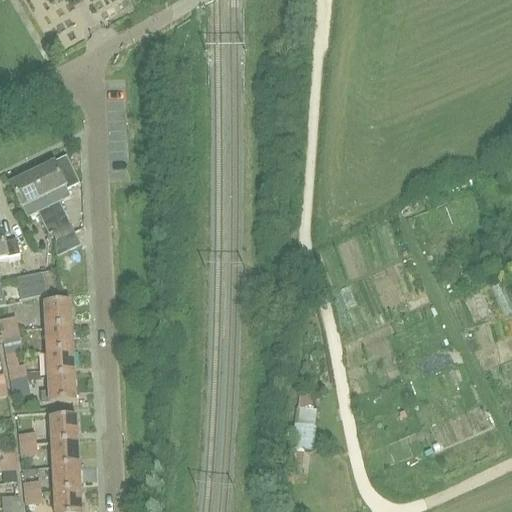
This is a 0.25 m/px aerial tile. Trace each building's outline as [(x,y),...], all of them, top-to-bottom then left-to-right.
[(32,174),(59,230),(70,225),(60,204),(70,198),(67,191),(79,185),(66,158),(54,164),(32,174)] [(49,235),(59,230),(32,174),(10,185),(22,210),(23,210),(27,220),(39,215),(49,235)] [(2,231),(0,231),(0,285),(2,285),(0,277),(0,260),(8,258),(19,256),(16,241),(5,243),(2,231)] [(56,242),(57,258),(80,247),(75,234),(56,242)] [(31,277),(35,299),(58,294),(55,273),(31,277)] [(21,302),(35,299),(31,277),(17,280),(21,302)] [(44,306),(46,331),(73,329),(71,304),(44,306)] [(0,326),(1,333),(18,330),(16,319),(0,321),(0,326)] [(46,331),(47,355),(74,354),(73,329),(46,331)] [(20,341),(18,330),(1,333),(3,344),(20,341)] [(48,380),(75,378),(74,354),(47,355),(48,380)] [(8,370),(10,381),(27,378),(28,380),(33,380),(39,380),(40,374),(27,374),(25,367),(8,370)] [(27,378),(10,381),(12,393),(29,390),(28,380),(27,378)] [(76,403),(75,378),(48,380),(49,393),(43,394),(42,404),(49,404),(50,404),(76,403)] [(314,397),(302,395),(300,409),(312,411),(314,397)] [(19,448),(36,446),(52,445),(79,443),(78,419),(51,420),(51,435),(36,436),(35,435),(18,436),(19,448)] [(311,453),(315,427),(297,425),(293,450),(311,453)] [(80,468),(79,443),(52,445),(53,470),(80,468)] [(36,446),(19,448),(21,459),(37,457),(36,446)] [(0,451),(0,462),(15,461),(13,450),(0,451)] [(15,461),(0,462),(0,474),(16,473),(15,461)] [(55,494),(82,493),(80,468),(53,470),(55,494)] [(24,472),(24,479),(37,478),(37,471),(24,472)] [(24,496),(41,495),(41,483),(23,485),(24,496)] [(82,511),(82,493),(55,494),(55,511),(82,511)] [(42,506),(41,495),(24,496),(26,508),(42,506)] [(3,511),(20,510),(19,498),(2,500),(3,511)]
